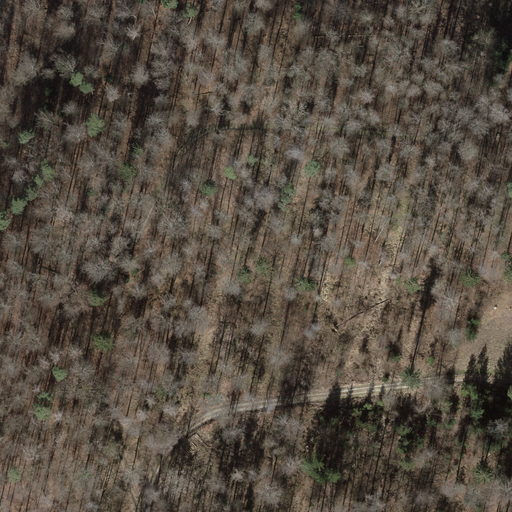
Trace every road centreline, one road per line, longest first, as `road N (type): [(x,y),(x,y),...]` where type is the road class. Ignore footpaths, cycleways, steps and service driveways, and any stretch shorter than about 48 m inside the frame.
road 1 (track): [(511,72),(468,115),(418,135),(267,119),(209,128),(157,182),(81,309),(78,342),(145,511)]
road 2 (track): [(150,511),(157,465),(185,433),(225,407),(443,380),(511,381)]
